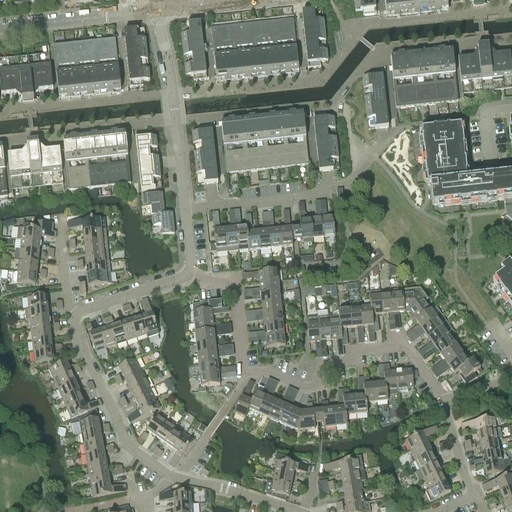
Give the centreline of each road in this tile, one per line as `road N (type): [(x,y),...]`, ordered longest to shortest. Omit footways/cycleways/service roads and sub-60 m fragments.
road 1 (residential): [(242,374),(270,372),(310,388),(326,364),(391,345),(412,356),(442,399)]
road 2 (residential): [(184,210),(158,11)]
road 3 (residential): [(173,477),(127,444),(73,314)]
road 4 (residential): [(0,28),(158,11)]
road 5 (residential): [(242,374),(234,280),(186,273)]
road 6 (residential): [(184,210),(326,195)]
road 7 (residential): [(297,511),(173,477)]
road 8 (residential): [(73,314),(186,273)]
